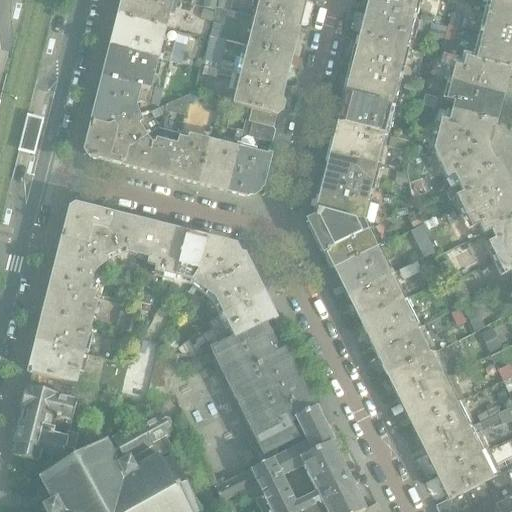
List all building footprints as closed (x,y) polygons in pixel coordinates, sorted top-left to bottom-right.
[(1,0),(0,7),(0,317),(1,318),(81,0),(1,0)] [(173,1),(173,0),(122,0),(118,19),(165,31),(173,1)] [(229,12),(231,0),(219,0),(217,9),(229,12)] [(289,58),(304,2),(297,0),(258,0),(247,47),(289,58)] [(410,21),(415,0),(367,0),(363,18),(364,19),(363,25),(359,27),(358,33),(360,37),(359,38),(404,49),(408,31),(427,36),(427,37),(443,41),(446,29),(430,25),(432,21),(420,18),(418,23),(410,21)] [(511,0),(481,0),(481,3),(489,5),(511,10),(511,0)] [(511,10),(489,5),(474,62),(509,71),(511,72),(511,10)] [(202,10),(200,19),(210,22),(213,13),(202,10)] [(245,22),(246,17),(246,16),(235,14),(234,20),(245,22)] [(178,66),(186,37),(165,32),(165,31),(118,19),(102,80),(154,90),(161,92),(169,63),(178,66)] [(410,64),(413,53),(413,52),(404,49),(359,38),(359,40),(355,42),(354,48),(356,51),(348,83),(345,84),(342,96),(390,108),(401,62),(410,64)] [(233,65),(238,46),(209,39),(206,52),(204,52),(202,58),(233,65)] [(450,55),(453,43),(443,41),(442,43),(440,53),(450,55)] [(278,102),(289,58),(247,47),(232,108),(247,111),(275,118),(275,116),(276,116),(280,113),(281,106),(279,102),(278,102)] [(230,80),(233,65),(202,58),(200,66),(203,67),(201,77),(215,80),(216,76),(230,80)] [(507,81),(509,71),(474,62),(466,60),(463,70),(455,69),(446,103),(454,105),(451,114),(493,126),(494,124),(496,121),(498,116),(497,112),(504,83),(507,81)] [(134,109),(135,103),(149,107),(154,90),(102,80),(92,122),(109,127),(136,116),(134,109)] [(414,93),(416,84),(405,81),(403,90),(414,93)] [(198,105),(200,98),(189,95),(187,103),(198,105)] [(375,166),(390,108),(342,96),(339,107),(341,110),(333,141),(330,143),(327,154),(375,166)] [(275,132),(272,128),(275,118),(247,111),(242,132),(241,137),(272,145),(275,132)] [(489,142),(493,126),(451,114),(438,111),(435,122),(441,123),(432,153),(446,179),(453,176),(457,184),(497,165),(490,151),(487,149),(485,144),(489,142)] [(131,151),(158,130),(148,114),(136,117),(136,116),(109,127),(92,122),(91,127),(85,151),(89,158),(121,166),(121,167),(122,167),(126,150),(131,151)] [(197,186),(208,144),(179,136),(158,130),(131,151),(126,150),(122,167),(197,186)] [(239,144),(241,137),(242,132),(235,131),(232,142),(239,144)] [(413,141),(414,135),(409,133),(402,133),(400,137),(390,133),(388,140),(389,140),(388,145),(400,148),(402,143),(412,146),(413,141)] [(425,156),(429,144),(413,141),(412,146),(406,163),(409,164),(420,158),(425,156)] [(260,190),(268,159),(208,144),(197,186),(246,198),(260,190)] [(364,211),(375,166),(327,154),(324,165),(327,168),(323,184),(319,200),(315,201),(313,209),(316,212),(315,213),(316,213),(362,223),(362,222),(370,224),(373,213),(364,211)] [(511,195),(503,178),(504,174),(501,169),(498,167),(497,165),(457,184),(461,193),(455,196),(471,229),(478,226),(483,235),(490,232),(511,219),(511,195)] [(395,173),(394,183),(404,184),(405,174),(395,173)] [(120,259),(109,236),(104,235),(108,218),(76,210),(69,214),(63,238),(61,245),(80,250),(99,271),(106,265),(120,259)] [(377,253),(365,231),(362,223),(316,213),(314,220),(306,224),(321,256),(322,255),(330,270),(332,271),(333,271),(335,274),(377,253)] [(438,224),(433,213),(425,216),(430,228),(438,224)] [(447,222),(455,218),(453,214),(445,218),(447,222)] [(424,226),(418,215),(408,220),(414,231),(419,229),(424,226)] [(173,280),(184,236),(108,217),(108,218),(104,235),(109,236),(120,259),(126,256),(147,261),(145,267),(147,267),(142,288),(152,290),(157,276),(173,280)] [(449,226),(458,222),(455,218),(447,222),(449,226)] [(511,219),(490,232),(494,241),(488,244),(496,259),(498,263),(504,276),(510,273),(511,276),(511,219)] [(414,231),(410,233),(422,260),(432,255),(434,254),(425,235),(428,233),(427,232),(424,226),(419,229),(414,231)] [(387,244),(379,227),(375,229),(383,245),(387,244)] [(248,270),(242,258),(238,257),(234,249),(184,236),(173,280),(189,284),(194,287),(207,296),(215,286),(248,270)] [(99,271),(80,250),(61,245),(43,313),(90,326),(95,306),(91,305),(93,296),(87,295),(92,276),(99,271)] [(401,304),(377,253),(335,274),(360,324),(401,304)] [(458,281),(448,261),(439,266),(449,286),(458,281)] [(273,321),(260,294),(248,270),(215,286),(207,296),(215,303),(220,314),(233,340),(266,324),(273,321)] [(471,303),(461,283),(451,288),(461,308),(471,303)] [(148,307),(152,296),(141,293),(138,304),(148,307)] [(187,303),(191,298),(186,295),(183,300),(187,303)] [(428,357),(401,304),(360,324),(386,377),(428,357)] [(484,328),(474,308),(464,313),(474,333),(484,328)] [(82,356),(90,326),(43,313),(28,375),(31,375),(74,387),(80,366),(125,378),(128,367),(82,356)] [(313,410),(300,383),(284,352),(280,354),(271,336),(272,335),(266,324),(233,340),(210,351),(262,456),(304,436),(307,442),(326,433),(315,409),(313,410)] [(501,349),(491,329),(480,335),(489,355),(501,349)] [(210,342),(198,348),(202,355),(213,349),(210,342)] [(174,344),(168,349),(172,353),(177,348),(174,344)] [(442,382),(441,379),(429,356),(428,357),(386,377),(411,428),(455,407),(463,402),(452,377),(442,382)] [(464,369),(461,364),(452,369),(454,374),(464,369)] [(511,377),(511,376),(507,366),(496,372),(502,383),(511,377)] [(67,435),(70,425),(75,406),(77,402),(53,395),(27,388),(27,389),(26,391),(24,390),(19,410),(21,411),(13,445),(14,445),(11,457),(36,463),(39,453),(59,459),(63,466),(78,458),(76,455),(74,451),(78,438),(67,435)] [(496,416),(491,406),(484,409),(486,414),(476,419),(479,425),(496,416)] [(466,431),(464,425),(455,407),(411,428),(436,477),(478,455),(471,439),(481,434),(477,425),(466,431)] [(511,408),(497,416),(501,426),(510,421),(511,420),(511,408)] [(206,511),(205,509),(202,511),(172,458),(164,462),(162,458),(172,452),(166,441),(169,439),(167,435),(172,432),(169,428),(170,425),(168,421),(166,421),(163,417),(158,420),(155,415),(139,425),(138,424),(103,443),(98,434),(85,441),(82,451),(76,455),(78,458),(63,466),(38,480),(39,482),(32,485),(36,492),(34,493),(40,501),(41,501),(45,507),(42,508),(43,508),(41,509),(42,510),(42,511),(206,511)] [(482,432),(499,424),(495,417),(479,425),(482,432)] [(363,511),(331,446),(333,445),(326,433),(307,442),(235,480),(232,472),(222,478),(223,479),(215,483),(218,488),(214,490),(222,505),(247,492),(253,502),(258,511),(363,511)] [(491,481),(479,457),(478,455),(436,477),(448,502),(463,494),(491,481)] [(216,488),(201,456),(184,463),(199,495),(216,488)] [(511,511),(511,470),(511,471),(501,476),(491,481),(496,492),(510,485),(511,489),(508,491),(511,498),(495,506),(497,511),(511,511)] [(497,511),(495,506),(489,496),(496,492),(491,481),(463,494),(471,511),(497,511)] [(471,511),(463,494),(448,502),(435,508),(437,511),(471,511)]
